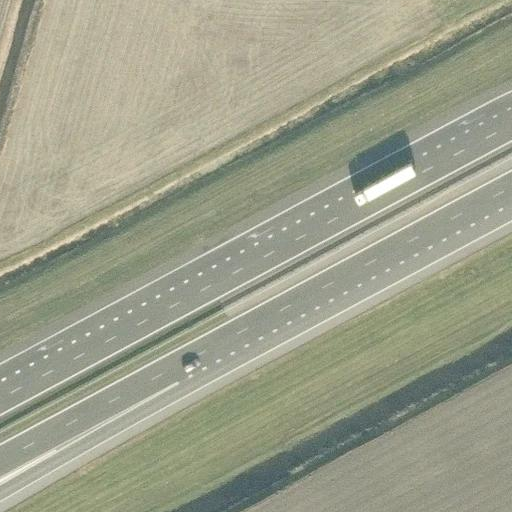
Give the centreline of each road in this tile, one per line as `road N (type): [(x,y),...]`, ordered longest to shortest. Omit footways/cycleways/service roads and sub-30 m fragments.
road 1 (motorway): [(511,122),(0,398)]
road 2 (motorway): [(171,366),(511,185)]
road 3 (motorway): [(0,493),(63,456),(171,366)]
road 4 (motorway): [(0,458),(171,366)]
